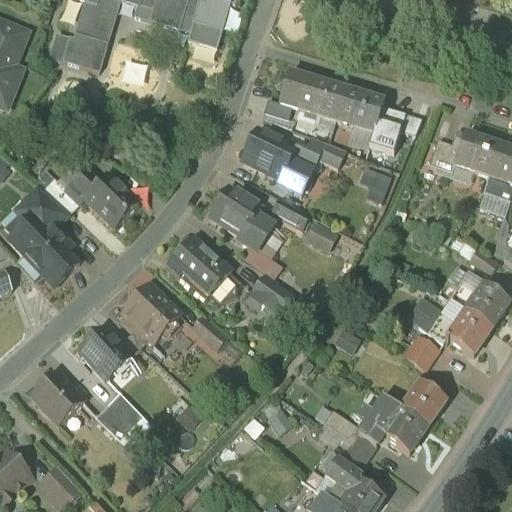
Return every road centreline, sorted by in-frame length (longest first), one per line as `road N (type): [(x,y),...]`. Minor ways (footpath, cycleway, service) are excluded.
road 1 (residential): [(0,383),(122,272),(185,197),(223,129),(253,48)]
road 2 (residential): [(253,48),(511,129)]
road 3 (tertiary): [(511,390),(430,511)]
road 4 (residential): [(511,36),(391,0)]
